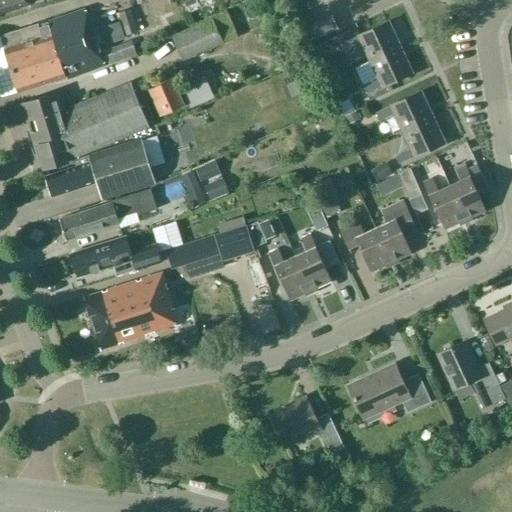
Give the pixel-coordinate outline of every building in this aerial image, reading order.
[(0,0),(0,13),(31,3),(40,0),(0,0)] [(131,41),(112,47),(116,60),(105,64),(85,9),(38,25),(37,23),(2,35),(6,47),(4,48),(18,92),(20,91),(55,80),(56,82),(105,65),(136,53),(131,41)] [(137,32),(130,9),(118,12),(122,24),(113,27),(116,38),(125,35),(137,32)] [(225,9),(210,16),(211,19),(221,42),(237,36),(225,9)] [(211,19),(173,36),(183,59),(221,42),(211,19)] [(400,47),(388,21),(357,35),(357,36),(343,42),(347,50),(361,44),(369,61),(400,47)] [(381,87),(412,72),(400,47),(369,61),(377,78),(363,85),(366,93),(381,86),(381,87)] [(172,79),(150,88),(162,114),(183,105),(172,79)] [(44,169),(78,158),(77,155),(149,126),(130,82),(63,110),(58,94),(47,97),(46,95),(24,102),(23,102),(22,102),(43,170),(45,169),(44,169)] [(433,117),(421,91),(389,105),(390,106),(375,112),(379,120),(394,114),(402,131),(433,117)] [(337,98),(344,113),(357,107),(350,92),(337,98)] [(445,143),(433,117),(402,131),(410,148),(395,155),(399,163),(413,156),(414,157),(445,143)] [(158,131),(140,136),(141,139),(89,155),(89,154),(78,157),(79,159),(74,160),(76,166),(45,176),(51,196),(97,182),(102,199),(155,182),(150,169),(168,163),(158,131)] [(195,168),(200,180),(219,172),(214,160),(195,168)] [(455,167),(460,179),(449,184),(466,222),(473,219),(471,217),(485,210),(479,197),(466,168),(464,163),(455,167)] [(476,163),(466,168),(479,197),(490,192),(476,163)] [(370,171),(373,179),(388,172),(384,164),(370,171)] [(331,173),(340,192),(356,185),(347,165),(331,173)] [(410,168),(398,173),(409,199),(422,193),(410,168)] [(180,174),(186,190),(198,185),(192,170),(180,174)] [(203,184),(209,198),(228,191),(222,176),(203,184)] [(310,185),(320,207),(339,199),(329,177),(310,185)] [(449,184),(438,190),(432,178),(423,182),(428,194),(429,194),(444,229),(458,222),(460,225),(466,222),(449,184)] [(155,208),(149,188),(110,200),(111,202),(59,219),(65,240),(95,231),(95,230),(119,223),(117,217),(135,211),(136,214),(155,208)] [(381,209),(386,222),(375,227),(392,265),(399,262),(397,259),(411,253),(404,236),(417,229),(403,199),(381,209)] [(392,265),(375,227),(364,232),(358,220),(339,229),(348,249),(358,244),(370,271),(384,265),(386,268),(392,265)] [(257,221),(247,225),(256,246),(266,241),(257,221)] [(222,260),(254,250),(246,225),(214,235),(222,260)] [(300,238),(306,250),(294,255),(312,293),(318,290),(317,287),(331,281),(325,268),(338,262),(328,240),(315,246),(310,234),(300,238)] [(133,270),(134,271),(162,261),(156,241),(129,249),(125,235),(69,253),(71,257),(69,260),(71,266),(74,268),(77,277),(112,265),(115,275),(133,270)] [(189,255),(200,252),(196,241),(186,244),(189,255)] [(186,244),(176,247),(179,258),(189,255),(186,244)] [(176,247),(165,250),(169,262),(179,258),(176,247)] [(294,255),(283,260),(278,248),(268,253),(274,265),(290,300),(304,293),(305,296),(312,293),(294,255)] [(173,309),(167,288),(165,289),(163,285),(165,284),(162,273),(140,279),(141,281),(137,283),(136,281),(106,290),(107,292),(103,293),(102,291),(83,297),(100,349),(119,343),(118,341),(122,340),(123,342),(145,335),(145,333),(153,330),(154,332),(172,326),(175,325),(170,310),(173,309)] [(511,302),(504,306),(505,309),(484,319),(495,343),(511,335),(511,302)] [(200,340),(197,330),(176,335),(179,346),(200,340)] [(470,381),(483,408),(505,398),(488,362),(475,368),(463,342),(437,354),(453,388),(470,381)] [(418,374),(402,381),(394,364),(349,385),(354,396),(353,396),(363,418),(402,400),(407,412),(431,401),(418,374)] [(327,413),(316,418),(306,397),(292,403),(293,405),(271,416),(285,445),(320,429),(331,453),(343,447),(327,413)]
